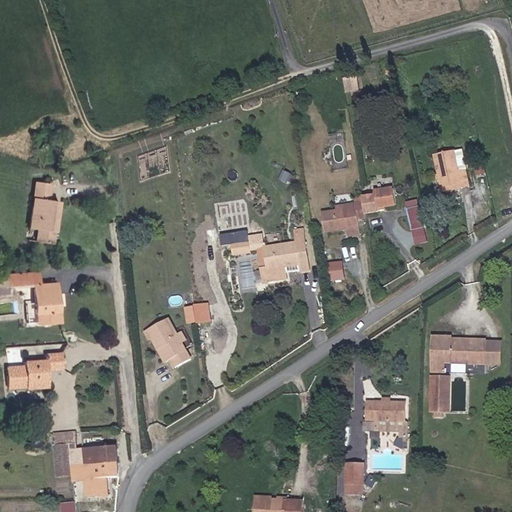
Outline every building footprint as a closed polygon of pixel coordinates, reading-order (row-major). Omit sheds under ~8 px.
[(361,89),(358,76),(344,79),(348,92),(361,89)] [(23,146),(42,139),(36,123),(17,130),(23,146)] [(447,137),(438,139),(442,160),(450,158),(451,158),(447,137)] [(429,181),(454,176),(450,158),(442,160),(438,139),(421,142),(429,181)] [(466,150),(459,151),(462,162),(468,161),(466,150)] [(14,229),(33,233),(42,189),(33,187),(36,172),(20,168),(10,212),(18,215),(14,229)] [(368,193),(386,190),(384,174),(366,176),(367,181),(359,183),(361,199),(369,198),(368,193)] [(353,200),(361,199),(359,183),(351,184),(352,192),(350,192),(352,208),(354,207),(353,200)] [(344,209),(352,208),(350,192),(340,193),(340,197),(306,202),(308,224),(327,221),(326,216),(345,214),(344,209)] [(408,200),(414,244),(428,242),(422,198),(408,200)] [(6,226),(14,229),(18,215),(10,212),(6,226)] [(281,261),(294,259),(286,216),(275,218),(276,232),(247,238),(245,226),(232,228),(233,240),(238,239),(244,271),(267,267),(266,254),(280,251),(281,261)] [(216,242),(233,240),(232,228),(215,231),(216,242)] [(345,260),(329,261),(331,281),(347,279),(345,260)] [(17,312),(40,309),(37,270),(17,273),(16,263),(0,264),(0,276),(15,275),(17,312)] [(171,298),(179,296),(176,284),(168,286),(171,298)] [(166,328),(160,318),(151,301),(129,313),(141,335),(145,333),(152,345),(155,343),(160,352),(174,344),(166,328)] [(211,302),(185,305),(188,324),(213,320),(211,302)] [(166,328),(169,326),(164,316),(160,318),(166,328)] [(453,348),(465,348),(465,325),(434,326),(434,322),(413,323),(413,400),(425,400),(425,362),(430,362),(430,349),(433,349),(453,348)] [(465,348),(483,348),(482,325),(465,325),(465,348)] [(483,348),(498,348),(497,325),(482,325),(483,348)] [(147,348),(152,345),(145,333),(141,335),(147,348)] [(31,358),(45,357),(43,341),(11,345),(12,350),(6,351),(7,357),(0,358),(0,375),(8,375),(9,378),(25,377),(24,373),(33,372),(31,358)] [(433,357),(453,357),(453,348),(433,349),(433,357)] [(392,410),(387,410),(387,392),(374,392),(365,392),(350,392),(350,412),(358,412),(358,421),(377,421),(378,426),(385,426),(393,426),(392,410)] [(60,456),(74,455),(73,439),(69,439),(68,421),(44,423),(46,471),(61,470),(60,456)] [(74,455),(106,451),(105,436),(73,439),(74,455)] [(96,491),(94,467),(106,465),(106,451),(74,455),(60,456),(61,470),(61,477),(75,476),(77,492),(96,491)] [(335,472),(353,472),(352,453),(335,454),(335,472)] [(366,472),(369,467),(359,462),(357,467),(366,472)] [(353,473),(363,478),(366,472),(357,467),(353,473)] [(336,484),(353,483),(353,472),(335,472),(336,484)] [(241,511),(263,511),(295,511),(297,489),(242,487),(241,511)] [(62,502),(62,511),(78,511),(77,500),(62,502)]
